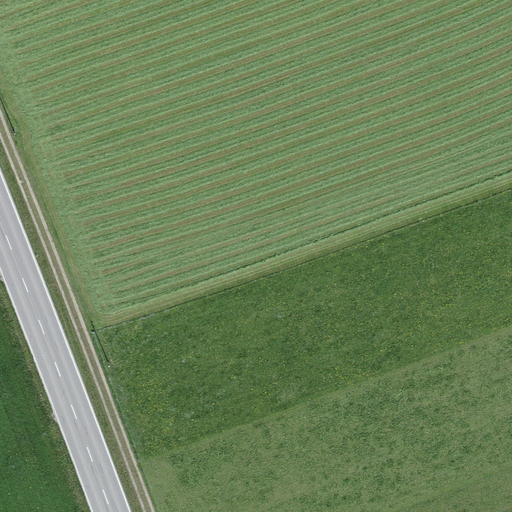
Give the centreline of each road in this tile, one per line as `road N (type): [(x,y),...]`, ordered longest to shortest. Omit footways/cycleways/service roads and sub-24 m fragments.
road 1 (track): [(149,511),(0,120)]
road 2 (secondary): [(0,220),(113,511)]
